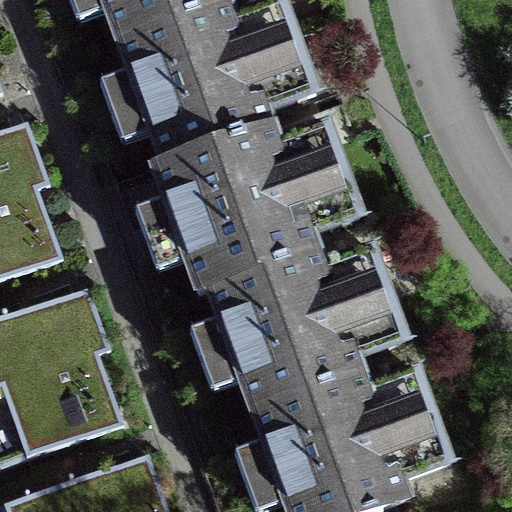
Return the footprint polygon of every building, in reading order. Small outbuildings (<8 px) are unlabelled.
[(100,0),(118,47),(229,7),(225,0),(100,0)] [(154,173),(272,130),(267,114),(316,96),(283,4),(234,22),(229,7),(118,47),(162,168),(153,172),(154,173)] [(49,188),(26,126),(0,135),(0,283),(63,261),(38,192),(49,188)] [(198,296),(318,253),(312,237),(361,219),(328,129),(278,147),(272,130),(154,173),(198,296)] [(253,416),(363,377),(357,361),(406,343),(373,253),(324,270),(318,253),(198,296),(199,299),(209,295),(253,416)] [(88,291),(0,322),(0,377),(3,376),(34,461),(124,428),(98,357),(111,352),(88,291)] [(368,392),(363,377),(253,416),(288,511),(381,511),(408,502),(401,483),(451,465),(417,374),(368,392)] [(0,472),(34,461),(3,376),(0,377),(0,472)] [(169,511),(149,457),(0,510),(0,511),(169,511)]
